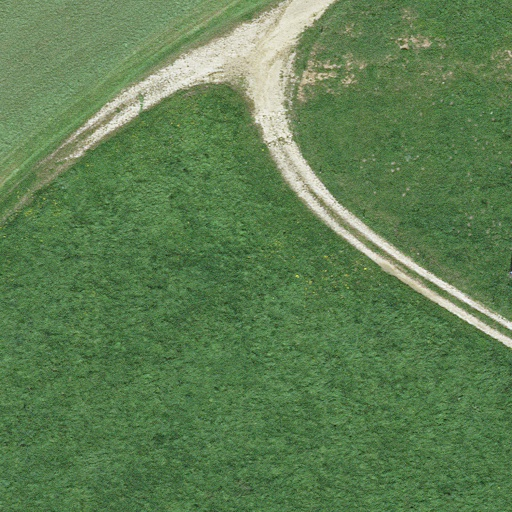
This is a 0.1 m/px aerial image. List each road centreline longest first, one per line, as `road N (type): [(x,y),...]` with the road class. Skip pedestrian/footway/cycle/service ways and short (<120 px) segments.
road 1 (track): [(511,328),(347,225),(285,154),(270,90),(281,36)]
road 2 (track): [(0,215),(189,62),(281,36)]
